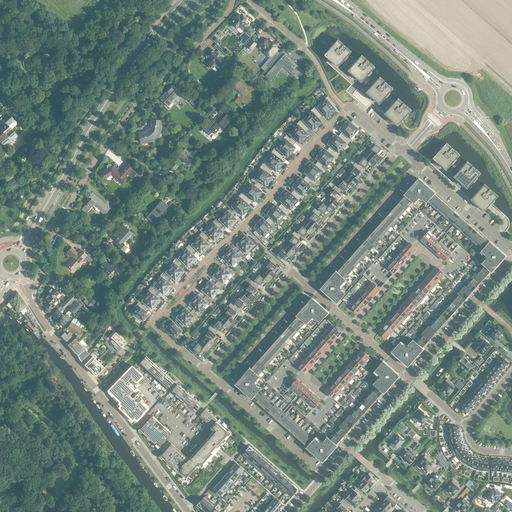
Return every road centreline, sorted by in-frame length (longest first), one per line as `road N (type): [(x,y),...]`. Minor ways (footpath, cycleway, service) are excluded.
road 1 (tertiary): [(17,251),(136,58)]
road 2 (residential): [(209,258),(346,107)]
road 3 (residential): [(400,148),(293,271)]
road 4 (residential): [(310,286),(417,163)]
road 5 (residential): [(187,510),(91,383)]
road 6 (residential): [(511,263),(411,377)]
road 7 (residential): [(221,384),(323,475)]
road 8 (residential): [(293,271),(203,369)]
road 9 (residential): [(221,384),(310,286)]
road 10 (residential): [(411,377),(323,475)]
road 11 (residential): [(417,163),(511,247)]
